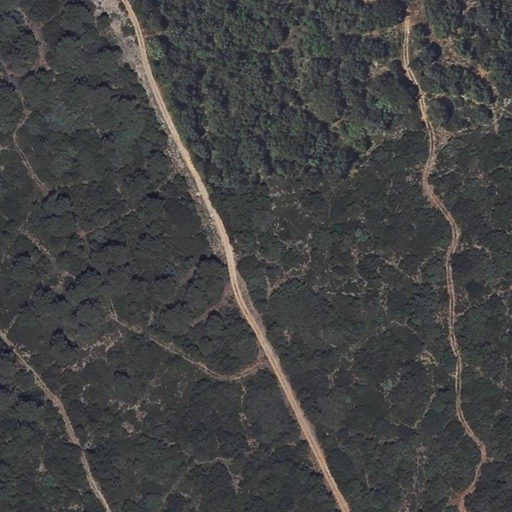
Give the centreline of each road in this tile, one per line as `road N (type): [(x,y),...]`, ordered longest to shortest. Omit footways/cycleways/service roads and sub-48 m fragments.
road 1 (track): [(121,0),(250,323),(347,511)]
road 2 (track): [(467,511),(460,505),(483,451),(458,405),(454,230),(425,186),(432,141),(405,58),(407,0)]
road 3 (track): [(0,333),(57,400),(109,511)]
